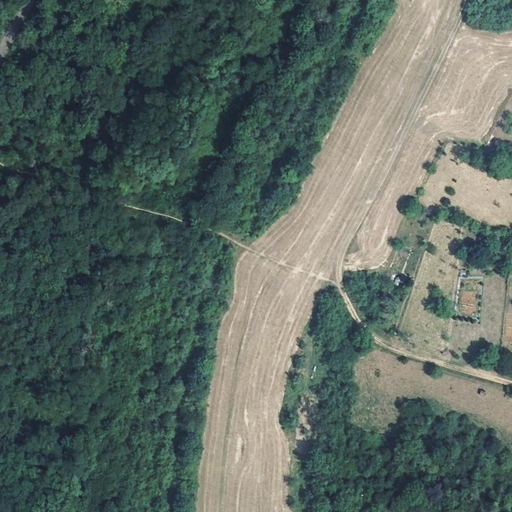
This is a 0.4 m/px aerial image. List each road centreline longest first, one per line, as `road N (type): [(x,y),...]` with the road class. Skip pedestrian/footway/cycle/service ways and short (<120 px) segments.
road 1 (track): [(465,0),(337,272),(353,317),(384,348),(511,383)]
road 2 (track): [(339,281),(199,224),(0,159)]
road 3 (track): [(339,281),(317,405)]
